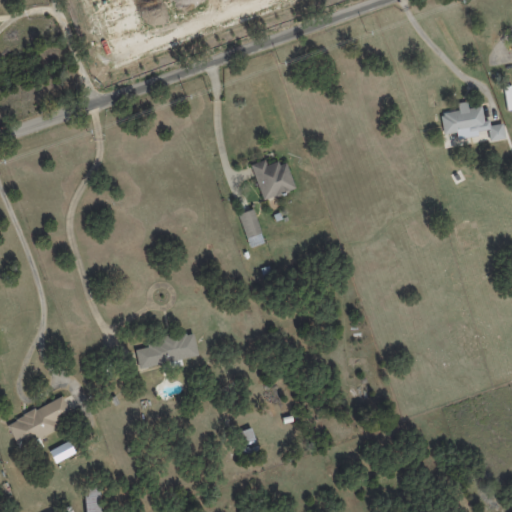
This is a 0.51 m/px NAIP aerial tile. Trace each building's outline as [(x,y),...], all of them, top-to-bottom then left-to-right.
[(443,133),(459,132),(460,138),(478,135),(477,131),(488,130),(489,140),(504,138),(502,123),(485,125),(483,106),(467,108),(466,101),(457,103),(458,111),(440,113),(443,133)] [(250,164),(262,200),(295,189),(285,159),(267,166),(264,159),(250,164)] [(262,243),(254,209),(239,212),(247,247),(262,243)] [(482,247),(477,223),(454,227),(458,251),(482,247)] [(197,356),(193,332),(146,340),(148,347),(135,349),(139,368),(197,356)] [(66,398),(74,413),(58,422),(61,428),(23,448),(11,426),(20,421),(19,420),(27,416),(26,415),(38,408),(39,410),(65,396),(66,398)] [(257,449),(250,428),(237,432),(244,453),(257,449)] [(85,511),(101,511),(101,489),(84,489),(85,511)]
